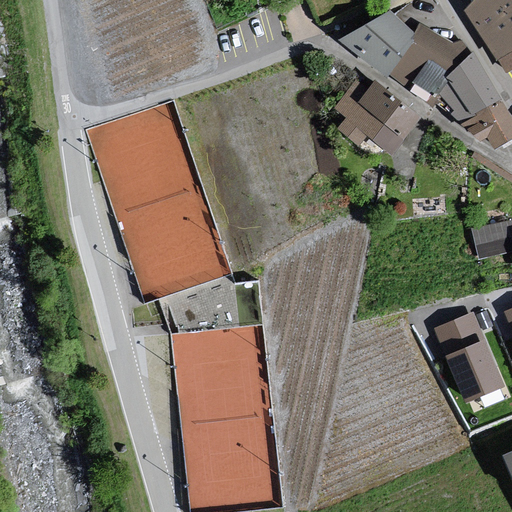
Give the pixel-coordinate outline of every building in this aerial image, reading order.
[(511,0),(465,0),(461,4),(504,70),(511,63),(511,0)] [(434,103),(463,43),(423,21),(413,31),(387,7),(337,37),(390,76),(434,103)] [(430,121),(383,83),(369,102),(350,91),(337,113),(400,161),(430,121)] [(511,226),(511,219),(473,224),(479,254),(511,249),(511,226)] [(511,303),(502,308),(511,333),(511,303)] [(472,309),(430,327),(458,395),(500,380),(472,309)] [(511,453),(501,457),(511,484),(511,453)]
